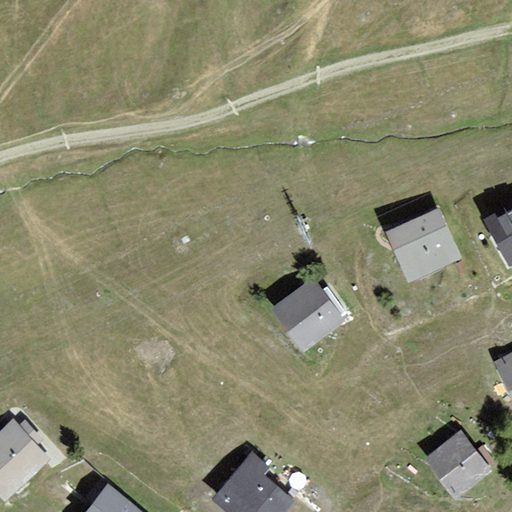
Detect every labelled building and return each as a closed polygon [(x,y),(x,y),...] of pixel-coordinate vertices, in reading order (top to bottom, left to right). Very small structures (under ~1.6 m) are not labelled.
[(504,266),(511,262),(511,203),(481,219),(504,266)] [(385,230),(406,282),(458,261),(437,210),(385,230)] [(293,351),(340,324),(313,279),(266,306),(293,351)] [(511,353),(492,361),(511,410),(511,353)] [(0,432),(0,498),(2,501),(49,457),(14,420),(0,432)] [(488,476),(457,432),(421,458),(452,502),(488,476)] [(209,500),(222,511),(279,511),(290,500),(245,460),(209,500)] [(139,511),(105,483),(80,511),(139,511)]
